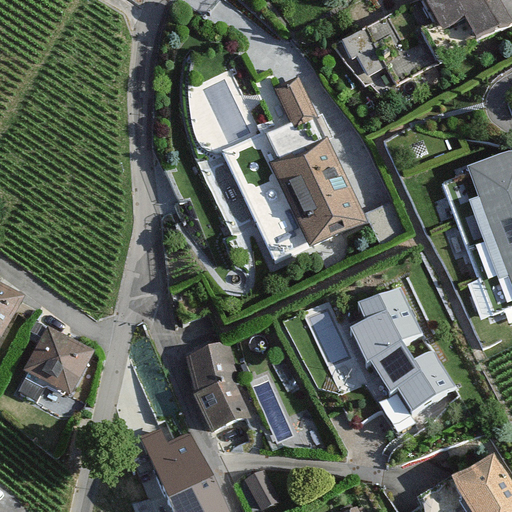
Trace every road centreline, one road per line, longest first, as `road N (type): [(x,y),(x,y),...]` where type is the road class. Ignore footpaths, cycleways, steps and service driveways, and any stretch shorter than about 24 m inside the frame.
road 1 (residential): [(142,265),(136,140),(147,40),(160,0)]
road 2 (residential): [(237,511),(142,265)]
road 3 (residential): [(83,511),(142,265)]
